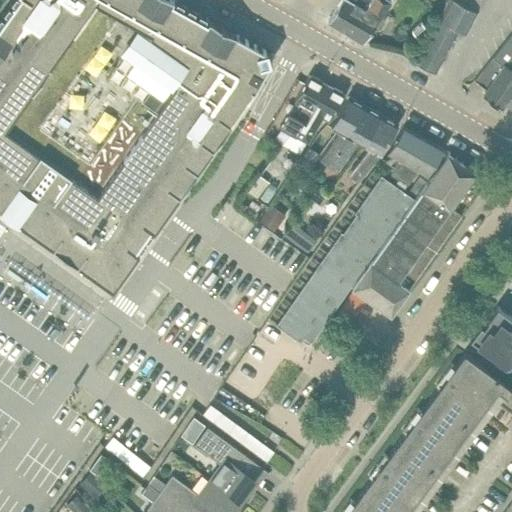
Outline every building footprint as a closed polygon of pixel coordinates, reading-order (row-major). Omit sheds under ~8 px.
[(0,209),(2,208),(17,219),(15,221),(17,223),(18,221),(52,245),(51,245),(77,264),(77,263),(112,288),(139,251),(138,251),(153,229),(178,194),(179,195),(197,169),(212,147),(212,148),(230,122),(253,89),(254,90),(269,62),(271,61),(270,60),(268,60),(266,51),(268,51),(268,50),(267,49),(265,50),(236,33),(209,18),(176,0),(12,0),(0,17),(0,209)] [(340,0),(328,21),(363,42),(373,26),(376,28),(380,27),(383,21),(383,17),(380,15),(389,0),(340,0)] [(482,0),(446,0),(414,59),(436,70),(451,41),(457,29),(464,33),(482,0)] [(511,31),(475,79),(474,80),(486,88),(484,92),(483,94),(501,106),(505,101),(511,90),(511,31)] [(296,140),(327,83),(309,73),(304,83),(294,100),(304,105),(297,117),(288,112),(276,132),(288,139),(295,143),(296,140)] [(296,140),(308,147),(323,121),(327,124),(330,119),(345,93),(327,83),(296,140)] [(364,104),(348,95),(331,126),(337,129),(318,155),(329,163),(349,131),(364,104)] [(381,113),(364,104),(349,131),(329,163),(338,169),(357,140),(363,144),(381,113)] [(400,124),(381,113),(363,144),(369,147),(347,180),(360,189),(374,170),(379,159),(400,124)] [(443,148),(423,137),(403,126),(388,152),(399,159),(390,175),(408,184),(417,168),(428,175),(443,148)] [(476,171),(447,151),(414,197),(352,286),(390,313),(460,214),(450,207),(466,184),(472,188),(476,182),(480,177),(474,173),(476,171)] [(301,155),(294,165),(312,177),(318,167),(301,155)] [(341,231),(276,323),(300,341),(304,336),(309,340),(309,342),(310,342),(350,285),(352,286),(414,197),(381,174),(355,212),(356,213),(343,232),(341,231)] [(270,203),(259,220),(274,230),(286,213),(270,203)] [(285,232),(284,234),(294,242),(296,240),(303,230),(293,222),(285,232)] [(353,289),(334,316),(348,325),(366,298),(353,289)] [(511,316),(497,305),(487,319),(488,319),(484,326),(480,323),(470,337),(508,366),(511,361),(511,316)] [(407,511),(498,389),(501,392),(506,396),(508,394),(511,388),(511,387),(464,352),(455,365),(451,362),(436,384),(439,386),(421,410),(418,408),(402,429),(405,432),(388,456),(384,453),(368,475),(372,477),(354,501),(351,498),(340,511),(407,511)] [(511,511),(511,388),(508,394),(511,397),(511,500),(503,511),(511,511)] [(221,463),(209,479),(238,500),(252,480),(256,483),(255,485),(255,486),(266,471),(268,473),(269,472),(207,426),(194,444),(221,463)] [(100,452),(89,468),(97,473),(108,458),(100,452)] [(229,511),(238,500),(209,479),(199,494),(172,474),(165,483),(153,474),(148,482),(187,511),(229,511)] [(187,511),(148,482),(141,492),(152,500),(147,508),(151,511),(187,511)]
